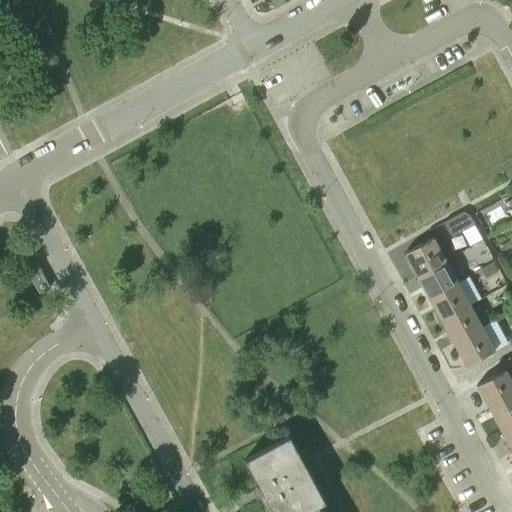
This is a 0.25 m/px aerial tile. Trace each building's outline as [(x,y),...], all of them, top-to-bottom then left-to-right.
[(268,64),(259,68),(264,80),(273,76),(268,64)] [(287,71),(291,79),(301,74),(298,66),(287,71)] [(452,235),(474,223),(469,214),(463,210),(444,220),(452,235)] [(505,249),(511,245),(511,231),(499,239),(505,249)] [(403,253),(416,275),(444,260),(432,237),(403,253)] [(444,260),(416,275),(428,297),(456,282),(444,260)] [(485,277),(498,270),(494,261),(480,269),(485,277)] [(25,268),(25,269),(37,292),(38,292),(40,292),(42,291),(44,291),(45,290),(47,289),(48,287),(49,286),(36,262),(35,262),(33,263),(31,263),(29,264),(27,265),(26,266),(25,268)] [(456,282),(428,297),(440,320),(468,304),(456,282)] [(468,304),(440,320),(452,342),(480,327),(468,304)] [(480,327),(452,342),(464,365),(493,349),(480,327)] [(475,385),(488,408),(511,394),(511,384),(504,369),(475,385)] [(511,394),(488,408),(500,430),(511,423),(511,394)] [(511,423),(500,430),(511,452),(511,451),(511,423)] [(273,511),(296,511),(315,502),(322,498),(287,435),(244,458),(260,487),(256,489),(260,497),(264,495),(273,511)] [(320,511),(315,502),(296,511),(320,511)]
